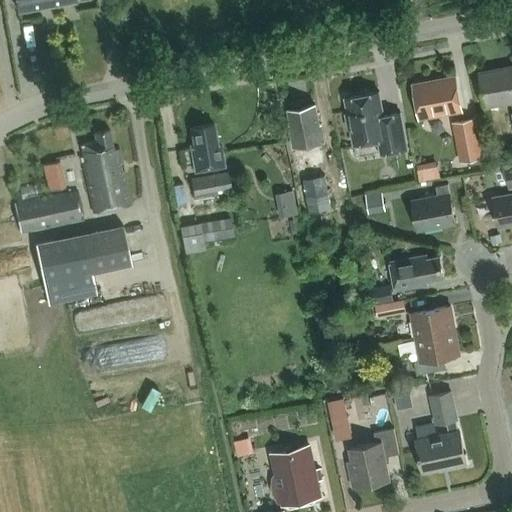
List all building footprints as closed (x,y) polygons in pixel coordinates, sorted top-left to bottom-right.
[(15,0),(17,8),(62,0),(15,0)] [(511,67),(480,73),(486,106),(511,100),(511,67)] [(420,118),(462,110),(456,77),(418,84),(421,100),(417,101),(420,118)] [(381,154),(408,149),(401,112),(384,116),(379,91),(346,98),(355,144),(379,140),(381,154)] [(288,110),(295,145),(298,160),(307,158),(304,144),(324,140),(321,122),(319,122),(316,105),(288,110)] [(477,116),(452,121),(460,160),(484,156),(477,116)] [(197,171),(224,167),(221,145),(218,146),(214,124),(192,127),(195,143),(192,145),(197,171)] [(95,213),(129,204),(118,149),(113,149),(110,131),(96,134),(97,141),(82,145),(95,213)] [(424,160),(426,177),(448,176),(447,158),(424,160)] [(194,200),(217,196),(217,192),(233,189),(229,171),(190,178),(194,200)] [(60,174),(45,177),(48,190),(62,187),(60,174)] [(331,207),(324,174),(302,179),(309,212),(331,207)] [(456,222),(449,183),(436,185),(438,194),(412,199),(418,230),(456,222)] [(289,213),(304,210),(298,186),(283,190),(289,213)] [(20,233),(83,219),(77,189),(14,202),(20,233)] [(369,213),(386,210),(383,191),(366,195),(369,213)] [(511,192),(494,196),(499,227),(511,224),(511,192)] [(233,235),(230,217),(179,225),(184,253),(205,250),(203,240),(233,235)] [(135,222),(46,237),(57,301),(105,293),(101,268),(142,262),(135,222)] [(427,280),(444,277),(440,256),(428,258),(427,254),(391,261),(396,290),(428,284),(427,280)] [(373,303),(393,300),(390,283),(370,287),(373,303)] [(378,316),(406,311),(404,299),(376,304),(378,316)] [(412,312),(417,336),(456,329),(451,305),(412,312)] [(460,353),(456,329),(417,336),(421,360),(415,362),(417,373),(431,371),(429,359),(460,353)] [(347,376),(335,378),(337,391),(350,388),(347,376)] [(448,467),(467,463),(452,390),(432,395),(437,422),(447,420),(450,432),(417,439),(424,470),(447,465),(448,467)] [(337,396),(343,436),(360,434),(355,394),(337,396)] [(395,396),(399,411),(410,408),(407,394),(395,396)] [(386,455),(400,452),(395,427),(375,431),(377,441),(350,447),(352,459),(348,460),(354,487),(391,479),(386,455)] [(280,503),(289,501),(320,494),(310,445),(273,453),(277,473),(273,474),(272,476),(271,486),(273,492),(277,499),(279,502),(280,503)]
